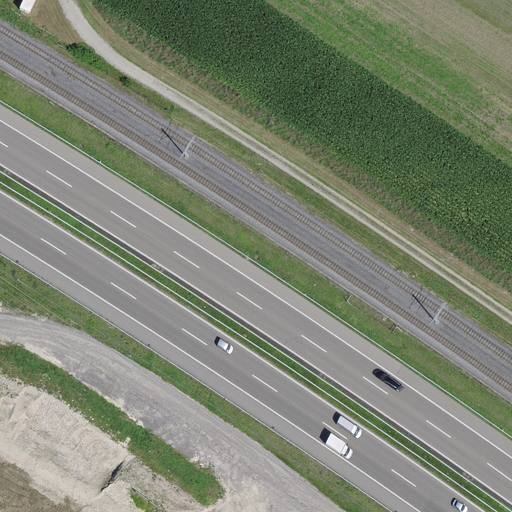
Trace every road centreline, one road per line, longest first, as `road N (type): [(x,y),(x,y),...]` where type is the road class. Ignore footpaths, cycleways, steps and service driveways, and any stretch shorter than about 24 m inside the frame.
road 1 (motorway): [(511,480),(263,307),(0,142)]
road 2 (track): [(511,317),(129,66),(68,0)]
road 3 (motorway): [(0,215),(450,511)]
